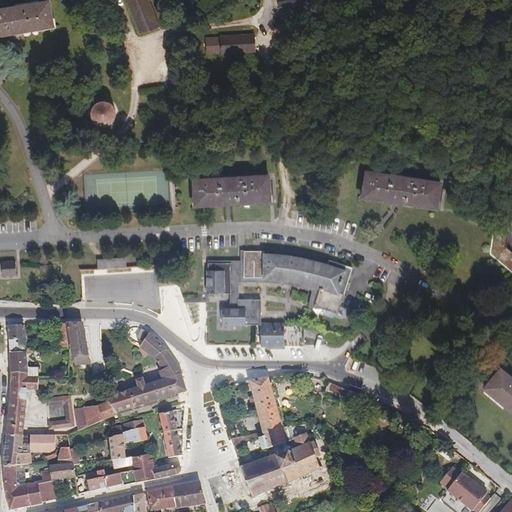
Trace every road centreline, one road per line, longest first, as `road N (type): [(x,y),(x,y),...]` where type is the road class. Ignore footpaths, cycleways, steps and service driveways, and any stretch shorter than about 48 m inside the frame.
road 1 (residential): [(0,92),(27,137),(60,232),(71,237),(270,230),(339,241),(511,322)]
road 2 (unclassified): [(198,359),(246,368),(296,365),(353,380),(429,422),(509,484)]
road 3 (residential): [(198,359),(134,316),(0,312)]
road 4 (residential): [(207,472),(33,511)]
